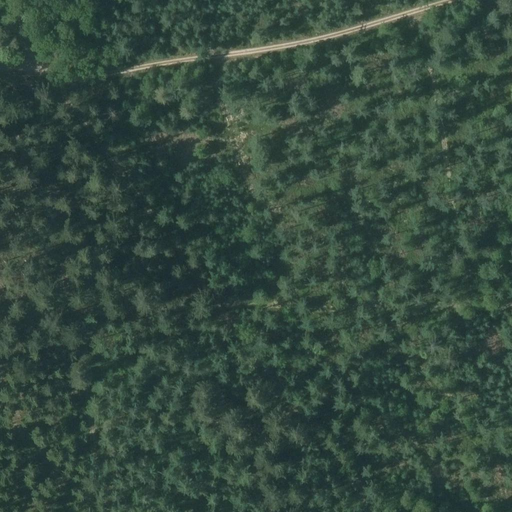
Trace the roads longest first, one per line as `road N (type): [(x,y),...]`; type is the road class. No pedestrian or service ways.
road 1 (track): [(372,511),(45,77)]
road 2 (track): [(455,0),(202,63),(45,77)]
